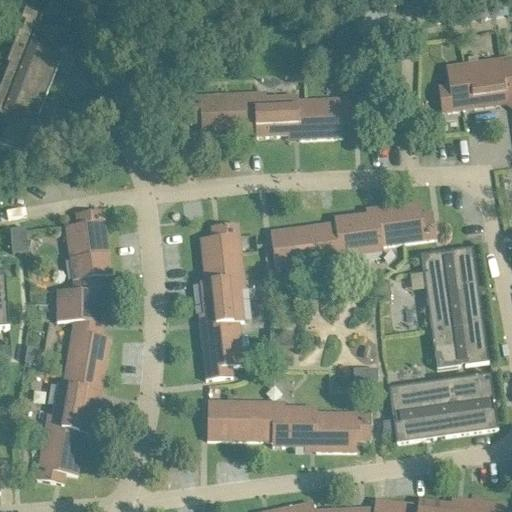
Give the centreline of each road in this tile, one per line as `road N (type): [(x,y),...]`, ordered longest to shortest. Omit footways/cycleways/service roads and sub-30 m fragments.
road 1 (residential): [(511,345),(484,194),(465,174),(443,167),(143,196)]
road 2 (residential): [(126,504),(511,450)]
road 3 (residential): [(126,504),(151,388),(153,273),(143,196)]
